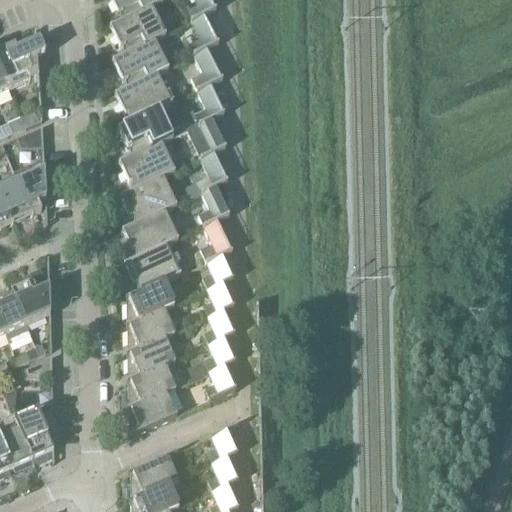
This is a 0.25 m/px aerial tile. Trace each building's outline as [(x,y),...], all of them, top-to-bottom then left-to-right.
[(118,27),(118,28),(162,6),(161,6),(157,0),(118,0),(118,2),(111,6),(116,18),(119,16),(120,26),(118,27)] [(189,26),(190,27),(214,15),(214,14),(213,14),(206,0),(191,0),(196,10),(185,16),(190,26),(189,26)] [(120,61),(120,62),(164,40),(164,39),(163,40),(150,13),(162,7),(162,6),(118,28),(118,29),(120,28),(121,36),(113,40),(119,52),(122,50),(123,60),(120,61)] [(192,60),(192,61),(217,49),(216,48),(202,22),(215,15),(214,15),(190,27),(190,28),(191,28),(199,44),(187,49),(192,60)] [(123,95),(123,96),(167,74),(167,73),(166,74),(152,47),(165,40),(164,40),(120,62),(121,62),(123,61),(123,70),(116,74),(121,86),(124,84),(125,94),(123,95)] [(13,48),(0,54),(0,74),(9,94),(36,82),(38,82),(36,56),(35,56),(35,57),(20,64),(13,48)] [(195,96),(196,97),(221,85),(220,84),(220,85),(205,56),(217,49),(192,61),(192,62),(193,61),(201,77),(190,83),(196,96),(195,96)] [(0,74),(0,97),(9,94),(0,74)] [(125,129),(126,130),(170,109),(169,109),(155,81),(167,74),(123,96),(125,95),(126,104),(118,108),(124,119),(127,118),(128,128),(125,129)] [(197,130),(197,131),(222,119),(222,118),(221,119),(209,92),(221,86),(221,85),(196,97),(196,98),(197,97),(204,113),(192,119),(197,130)] [(127,163),(127,164),(172,143),(171,142),(171,143),(158,116),(170,110),(170,109),(126,130),(128,129),(128,138),(120,142),(126,154),(129,152),(129,162),(127,163)] [(35,115),(21,122),(25,132),(39,126),(35,115)] [(198,164),(199,165),(224,153),(223,152),(223,153),(210,126),(223,120),(222,119),(197,131),(186,136),(199,164),(198,164)] [(25,132),(21,122),(7,128),(11,138),(25,132)] [(13,144),(13,145),(15,144),(20,154),(42,153),(41,132),(13,144)] [(128,197),(129,198),(173,177),(173,176),(172,177),(159,149),(172,144),(172,143),(127,164),(128,164),(130,163),(130,172),(122,176),(128,188),(131,186),(131,196),(128,197)] [(200,198),(200,199),(225,187),(225,186),(224,186),(212,160),(224,154),(224,153),(199,165),(199,166),(200,165),(207,181),(196,187),(201,198),(200,198)] [(43,164),(13,177),(16,184),(15,184),(17,188),(18,187),(31,219),(40,215),(37,207),(43,204),(43,205),(45,204),(43,164)] [(13,179),(0,185),(0,201),(12,228),(31,219),(18,187),(17,188),(15,184),(16,184),(13,177),(12,177),(13,179)] [(130,231),(130,232),(175,211),(175,210),(174,211),(161,183),(173,177),(129,198),(131,197),(132,206),(124,210),(129,221),(132,220),(133,230),(130,231)] [(202,232),(202,233),(227,221),(227,220),(226,220),(213,194),(226,188),(225,187),(200,199),(201,200),(201,199),(209,215),(197,220),(202,232)] [(0,201),(0,232),(12,228),(0,201)] [(132,265),(132,266),(176,245),(176,244),(175,245),(163,217),(175,211),(130,232),(131,232),(133,231),(133,240),(125,244),(131,255),(134,254),(134,264),(132,265)] [(204,268),(205,269),(230,257),(229,257),(215,228),(227,222),(227,221),(202,233),(203,233),(210,249),(199,255),(205,268),(204,268)] [(124,304),(154,291),(179,279),(185,277),(179,266),(175,260),(170,263),(164,251),(177,245),(176,245),(132,266),(132,265),(122,270),(123,271),(123,270),(132,289),(135,288),(136,298),(123,303),(124,304)] [(206,295),(206,296),(231,285),(231,284),(229,285),(219,263),(230,258),(230,257),(205,269),(206,269),(211,279),(201,284),(206,295)] [(179,279),(154,291),(124,304),(124,305),(126,304),(126,307),(125,307),(125,309),(125,320),(128,320),(131,328),(162,314),(163,316),(173,311),(162,288),(180,280),(179,279)] [(206,322),(207,323),(232,312),(232,311),(230,312),(220,291),(231,285),(206,296),(206,297),(207,297),(211,307),(201,311),(207,322),(206,322)] [(9,296),(10,298),(11,297),(25,331),(49,320),(49,306),(47,307),(42,295),(36,297),(32,288),(27,290),(26,288),(9,296)] [(0,329),(5,340),(8,348),(29,339),(25,331),(11,297),(10,298),(0,302),(0,329)] [(207,350),(207,351),(233,340),(232,339),(230,340),(221,318),(232,313),(232,312),(207,323),(207,324),(212,334),(202,339),(207,350)] [(128,348),(132,356),(163,342),(164,343),(173,339),(163,316),(162,314),(131,328),(124,331),(125,332),(126,332),(126,335),(125,335),(126,337),(126,348),(128,348)] [(207,378),(208,378),(233,367),(233,366),(231,367),(221,346),(233,340),(207,351),(208,352),(212,362),(203,366),(208,377),(207,378)] [(129,375),(132,383),(164,369),(164,371),(174,366),(164,343),(163,342),(132,356),(125,359),(125,360),(127,359),(127,362),(126,362),(126,364),(127,375),(129,375)] [(33,354),(36,362),(45,359),(41,350),(33,350),(35,353),(33,354)] [(15,362),(18,370),(29,366),(25,358),(15,362)] [(15,378),(18,377),(21,384),(18,384),(51,384),(50,363),(49,363),(15,378)] [(233,367),(208,378),(208,379),(213,389),(203,394),(208,405),(209,407),(234,395),(233,394),(232,395),(222,373),(233,368),(233,367)] [(129,403),(133,411),(164,397),(165,398),(174,394),(164,371),(164,369),(132,383),(125,386),(126,387),(127,387),(127,390),(127,392),(127,403),(129,403)] [(164,397),(133,411),(126,414),(126,415),(128,414),(128,417),(127,417),(127,420),(128,420),(128,431),(130,430),(134,438),(133,438),(134,440),(175,421),(175,420),(174,420),(165,398),(164,397)] [(36,418),(14,428),(32,469),(33,469),(33,468),(48,462),(46,457),(51,455),(51,456),(52,456),(52,451),(51,451),(51,452),(45,441),(53,437),(52,436),(51,411),(50,411),(50,412),(36,418)] [(0,451),(9,473),(18,470),(20,474),(32,469),(14,428),(16,432),(0,439),(0,451)] [(210,469),(210,470),(235,459),(235,458),(233,459),(224,437),(235,433),(234,431),(209,442),(210,443),(215,454),(205,458),(210,469)] [(0,482),(3,481),(1,477),(9,473),(0,451),(0,482)] [(129,507),(130,506),(167,490),(176,486),(166,462),(176,458),(175,457),(127,478),(128,479),(129,478),(129,482),(129,484),(130,505),(128,505),(129,507)] [(211,497),(236,486),(235,486),(234,486),(225,465),(236,460),(235,459),(210,470),(211,471),(216,481),(206,485),(211,497)] [(233,511),(225,492),(236,487),(236,486),(211,497),(211,498),(212,498),(216,509),(208,511),(233,511)] [(176,511),(167,490),(130,506),(130,509),(129,509),(129,511),(130,511),(129,511),(176,511)]
